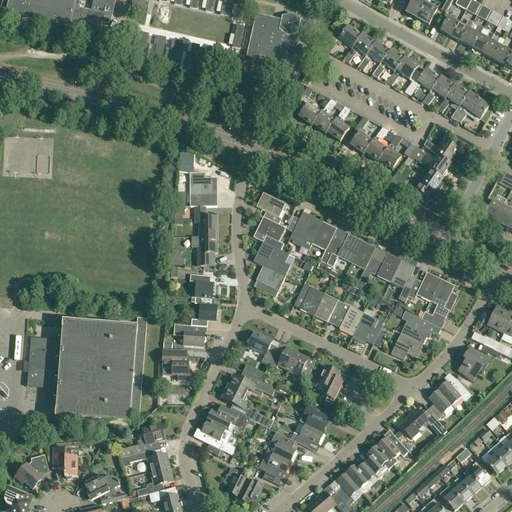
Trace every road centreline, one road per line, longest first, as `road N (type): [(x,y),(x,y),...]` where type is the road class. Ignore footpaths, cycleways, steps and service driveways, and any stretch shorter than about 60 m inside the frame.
road 1 (tertiary): [(249,148),(95,97),(0,78)]
road 2 (residential): [(245,306),(183,442),(197,511)]
road 3 (tertiary): [(448,237),(249,148)]
road 4 (residential): [(511,96),(334,0)]
road 5 (residential): [(412,389),(245,306)]
road 6 (residential): [(279,511),(412,389)]
road 7 (residential): [(249,148),(236,223),(245,306)]
road 8 (residential): [(412,389),(466,328),(500,269)]
